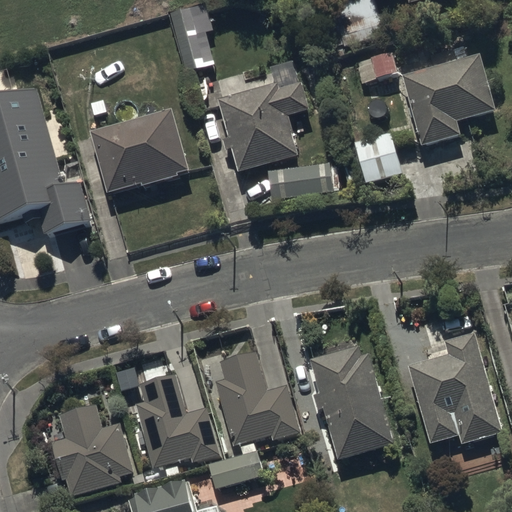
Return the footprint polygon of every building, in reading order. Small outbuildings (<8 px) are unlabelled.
[(0,24),(0,28),(11,64),(133,32),(124,0),(1,0),(8,23),(0,24)] [(408,0),(412,15),(468,0),(408,0)] [(375,1),(319,19),(332,59),(388,41),(375,1)] [(192,14),(171,20),(189,81),(210,75),(192,14)] [(396,58),(359,65),(365,91),(402,84),(396,58)] [(482,66),(407,88),(428,157),(466,146),(462,132),(499,121),(482,66)] [(250,103),(222,110),(232,148),(226,149),(229,161),(235,160),(241,183),(302,167),(291,127),(315,121),(308,95),(283,101),(276,74),(245,83),(250,103)] [(40,98),(0,108),(0,223),(2,232),(41,221),(48,244),(94,231),(83,192),(67,196),(40,98)] [(194,182),(177,121),(96,144),(113,205),(145,196),(145,199),(183,188),(182,185),(194,182)] [(395,143),(359,153),(369,195),(406,185),(395,143)] [(337,203),(333,173),(272,180),(276,210),(337,203)] [(451,352),(410,363),(432,442),(461,434),(463,442),(506,430),(477,330),(448,339),(451,352)] [(363,344),(312,357),(321,390),(315,392),(319,407),(325,405),(340,458),(396,443),(371,351),(365,353),(363,344)] [(227,377),(218,380),(236,443),(273,433),(275,439),(302,431),(288,385),(271,389),(260,349),(222,360),(227,377)] [(147,399),(137,402),(156,467),(193,457),(195,461),(222,453),(208,407),(189,413),(178,374),(142,384),(147,399)] [(99,402),(62,412),(68,437),(55,440),(64,478),(69,477),(73,494),(125,481),(123,475),(137,471),(124,420),(104,425),(99,402)] [(211,463),(218,488),(267,475),(260,450),(211,463)] [(197,511),(190,484),(138,499),(141,511),(197,511)]
